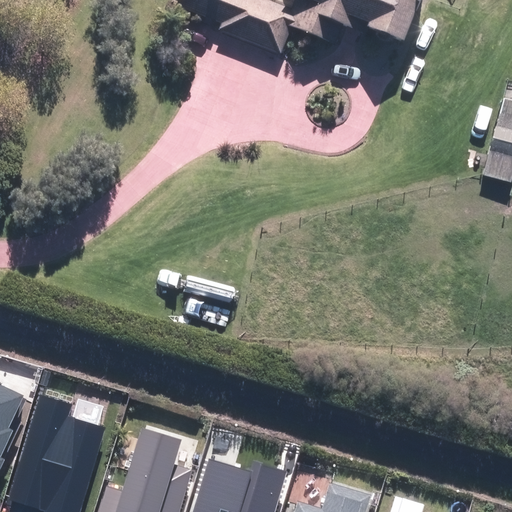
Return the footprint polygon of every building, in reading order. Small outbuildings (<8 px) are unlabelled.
[(178,0),(177,2),(229,21),(223,37),(287,61),(305,15),(265,0),(178,0)] [(292,0),(291,3),(312,12),(304,32),(355,53),(367,22),(421,43),(437,0),(292,0)] [(511,88),(504,87),(481,175),(511,182),(511,88)] [(0,469),(5,459),(0,456),(28,398),(0,384),(0,357),(0,356),(0,469)] [(46,511),(79,511),(105,428),(68,416),(71,405),(40,396),(9,500),(47,511),(46,511)] [(179,511),(192,470),(174,464),(181,440),(141,428),(122,492),(107,487),(99,511),(179,511)] [(275,511),(287,472),(253,462),(250,470),(210,459),(194,511),(275,511)] [(366,511),(371,495),(331,482),(323,508),(299,500),(295,511),(366,511)] [(423,511),(426,504),(394,494),(388,511),(423,511)]
